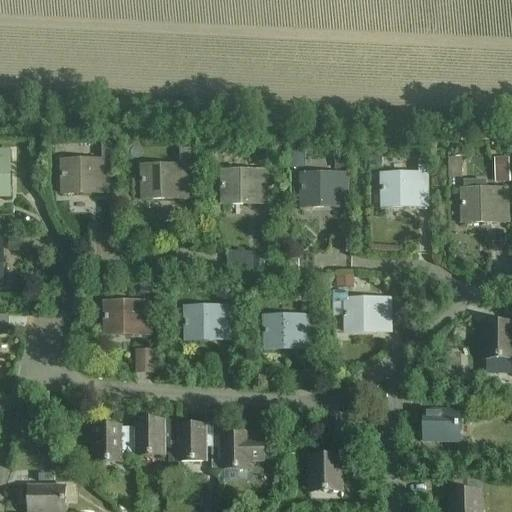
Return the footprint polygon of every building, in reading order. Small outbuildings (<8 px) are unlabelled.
[(295,142),(295,159),(311,159),(311,142),(295,142)] [(63,164),(64,195),(108,195),(107,163),(113,163),(113,146),(102,146),(102,163),(63,164)] [(188,168),(192,169),(192,152),(183,152),(182,168),(188,168)] [(0,198),(9,198),(10,155),(0,154),(0,198)] [(382,158),(369,158),(369,168),(382,168),(382,158)] [(510,184),(509,159),(494,159),(494,184),(510,184)] [(143,169),(143,201),(188,200),(188,168),(143,169)] [(223,174),(223,205),(268,205),(267,173),(223,174)] [(302,176),(303,209),(347,208),(346,176),(302,176)] [(382,177),(382,209),(427,208),(426,176),(382,177)] [(462,192),(462,224),(507,224),(506,192),(462,192)] [(227,271),(265,272),(265,259),(256,259),(256,255),(228,254),(227,271)] [(154,288),(154,287),(139,287),(139,297),(154,297),(154,296),(159,296),(159,288),(154,288)] [(231,292),(218,292),(218,302),(232,302),(231,292)] [(389,301),(348,302),(348,294),(333,294),(333,305),(345,305),(345,334),(389,334),(389,301)] [(314,301),(302,301),(301,313),(314,313),(314,301)] [(105,305),(105,337),(150,336),(149,305),(105,305)] [(185,310),(185,342),(230,341),(229,309),(185,310)] [(26,318),(0,317),(0,333),(9,333),(9,330),(26,330),(26,318)] [(264,319),(265,351),(309,350),(308,318),(264,319)] [(511,328),(482,328),(483,358),(511,357),(511,328)] [(136,353),(137,376),(155,376),(155,352),(136,353)] [(461,384),(461,354),(447,355),(447,384),(461,384)] [(426,444),(456,444),(456,413),(427,412),(426,444)] [(177,463),(177,428),(177,423),(163,423),(163,422),(136,422),(136,457),(169,457),(169,464),(177,464),(177,463)] [(177,428),(177,463),(206,462),(206,427),(177,428)] [(126,432),(121,432),(121,428),(93,428),(93,463),(121,463),(121,455),(125,455),(125,456),(134,456),(134,430),(126,430),(126,432)] [(220,436),(221,471),(249,471),(249,466),(265,465),(265,436),(220,436)] [(364,460),(359,465),(367,472),(372,467),(364,460)] [(309,462),(309,491),(340,490),(340,461),(309,462)] [(29,488),(29,511),(63,511),(63,488),(29,488)] [(449,496),(449,511),(480,511),(480,495),(449,496)]
